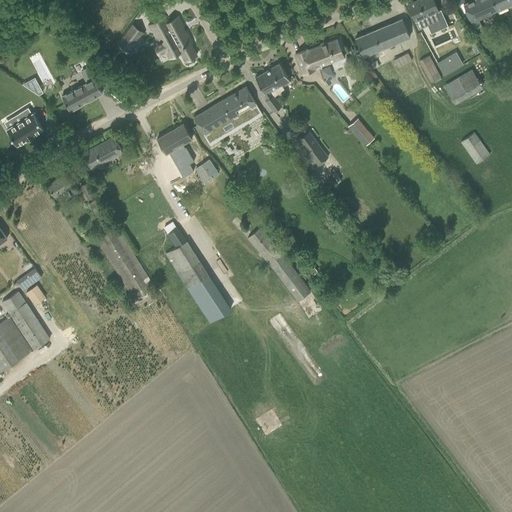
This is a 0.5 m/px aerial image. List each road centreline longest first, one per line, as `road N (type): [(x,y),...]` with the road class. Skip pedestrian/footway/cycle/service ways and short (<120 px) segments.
road 1 (residential): [(0,185),(226,63)]
road 2 (residential): [(226,63),(383,0)]
